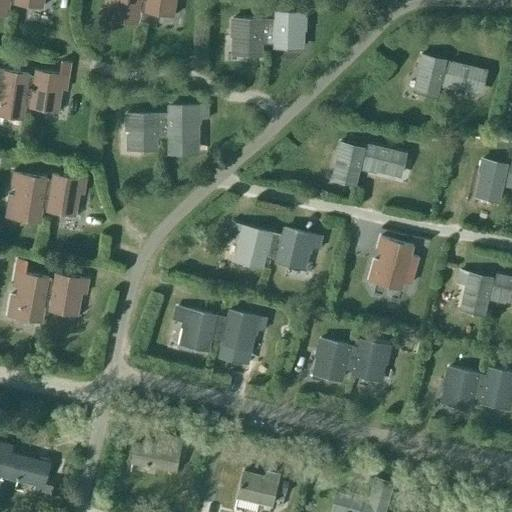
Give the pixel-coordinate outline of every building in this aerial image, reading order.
[(106,0),(104,17),(113,18),(114,10),(139,14),(140,8),(139,8),(140,0),(106,0)] [(140,0),(139,8),(140,8),(145,9),(145,10),(174,15),(174,14),(170,13),(172,0),(140,0)] [(275,21),(269,21),(268,42),(275,42),(275,47),(300,48),(300,26),(305,26),(305,14),(276,13),(275,21)] [(268,42),(269,21),(233,20),(232,32),(237,32),(236,54),(261,55),(261,42),(268,42)] [(447,74),(448,68),(443,67),(444,60),(421,55),(418,66),(422,66),(416,91),(436,96),(440,79),(441,73),(447,74)] [(23,103),(28,104),(28,105),(58,110),(58,109),(54,108),(57,88),(65,89),(69,62),(59,60),(57,72),(34,69),(33,74),(28,74),(27,74),(23,103)] [(441,73),(440,79),(445,80),(444,85),(455,88),(456,84),(480,90),(485,70),(450,62),(448,68),(447,74),(441,73)] [(27,74),(28,74),(28,73),(0,68),(0,105),(22,110),(23,103),(27,74)] [(162,114),(162,135),(169,135),(169,140),(194,140),(194,118),(199,118),(201,118),(208,118),(208,106),(199,106),(169,106),(169,114),(162,114)] [(162,135),(162,114),(126,114),(126,126),(131,126),(131,148),(156,148),(156,135),(162,135)] [(366,157),(368,151),(362,149),(363,148),(362,148),(339,142),(336,153),(340,154),(334,178),(354,183),(359,162),(361,156),(366,157)] [(359,162),(358,165),(364,166),(363,169),(374,171),(375,167),(400,173),(404,153),(363,143),(362,148),(363,148),(362,149),(368,151),(366,157),(361,156),(359,162)] [(510,173),(511,167),(505,166),(506,164),(482,159),(479,170),(483,171),(478,196),(498,200),(503,178),(504,172),(510,173)] [(504,172),(503,178),(508,180),(507,185),(511,185),(511,162),(511,167),(510,173),(504,172)] [(45,177),(45,176),(12,171),(9,186),(17,187),(15,196),(8,194),(4,215),(13,217),(14,209),(39,213),(40,207),(45,177)] [(50,178),(45,177),(40,207),(45,208),(45,209),(74,214),(75,213),(71,212),(74,192),(82,193),(85,178),(51,172),(50,178)] [(233,223),(230,236),(241,239),(236,259),(261,265),(264,253),(271,255),(276,234),(241,225),(233,223)] [(276,234),(271,255),(277,256),(276,261),(300,267),(306,246),(310,247),(318,249),(321,237),(313,235),(284,228),(282,236),(276,234)] [(373,259),(368,280),(377,282),(379,274),(403,281),(411,283),(418,257),(410,255),(412,244),(379,236),(375,251),(383,253),(381,261),(373,259)] [(264,254),(261,266),(267,267),(270,255),(264,254)] [(22,271),(24,259),(17,257),(12,285),(20,286),(18,295),(10,294),(6,314),(15,316),(17,308),(41,312),(42,306),(47,277),(48,277),(48,276),(22,271)] [(458,271),(456,282),(464,284),(468,284),(463,309),(483,313),(487,292),(489,285),(494,287),(496,281),(490,279),(490,278),(467,273),(458,271)] [(52,278),(48,277),(47,277),(42,306),(47,307),(47,308),(77,313),(77,312),(73,312),(76,291),(84,293),(87,278),(53,272),(52,278)] [(511,277),(497,274),(496,281),(494,287),(489,285),(487,292),(493,293),(492,298),(503,300),(504,296),(511,298),(511,277)] [(176,306),(174,319),(184,321),(188,322),(183,343),(208,349),(211,336),(217,338),(222,317),(187,309),(176,306)] [(222,317),(217,338),(224,339),(223,344),(247,349),(252,328),(256,329),(257,327),(264,329),(266,319),(259,317),(230,311),(228,318),(222,317)] [(346,353),(348,345),(320,338),(317,351),(321,352),(317,372),(341,378),(344,366),(354,368),(356,359),(351,358),(352,355),(346,353)] [(359,347),(348,345),(346,353),(352,355),(351,358),(356,359),(354,368),(353,372),(378,378),(382,357),(387,358),(389,346),(361,339),(359,347)] [(474,382),(476,373),(448,367),(445,379),(449,380),(445,401),(469,406),(472,394),(482,396),(484,388),(479,387),(480,383),(474,382)] [(487,376),(476,373),(474,382),(480,383),(479,387),(484,388),(482,396),(481,401),(506,406),(510,385),(511,385),(511,372),(489,368),(487,376)] [(185,429),(183,438),(196,441),(197,431),(185,429)] [(166,435),(165,444),(158,443),(157,446),(135,441),(131,461),(176,469),(181,438),(166,435)] [(48,461),(9,451),(11,444),(0,441),(0,474),(36,483),(34,491),(40,493),(48,461)] [(265,475),(262,474),(244,470),(237,496),(271,505),(275,489),(285,492),(287,483),(277,481),(279,474),(266,470),(265,475)] [(337,491),(331,510),(330,511),(383,511),(392,481),(375,476),(370,497),(353,492),(352,495),(337,491)] [(42,485),(40,493),(49,495),(52,484),(43,482),(42,485)] [(55,511),(62,511),(67,494),(61,493),(55,511)]
